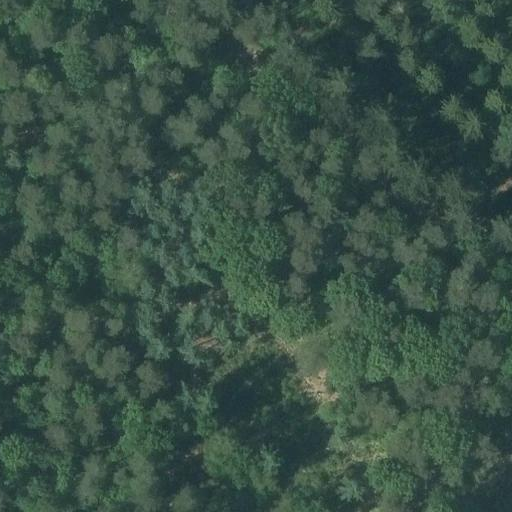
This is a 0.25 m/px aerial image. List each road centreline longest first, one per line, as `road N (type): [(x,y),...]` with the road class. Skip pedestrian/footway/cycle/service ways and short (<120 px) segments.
road 1 (track): [(511,293),(188,0)]
road 2 (track): [(511,336),(418,511)]
